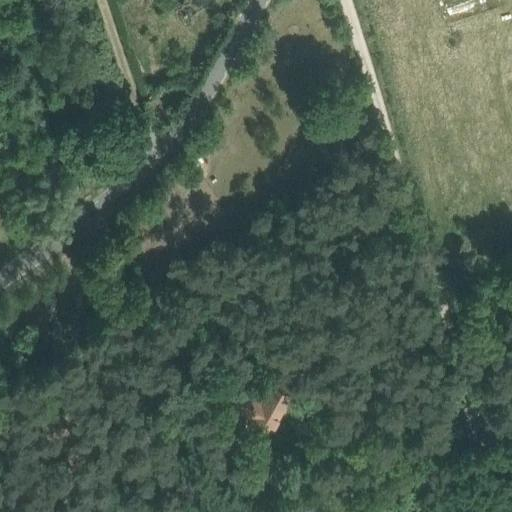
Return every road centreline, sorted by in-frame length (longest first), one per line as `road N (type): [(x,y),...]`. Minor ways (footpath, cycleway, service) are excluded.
road 1 (track): [(344,0),(511,506)]
road 2 (unclassified): [(258,0),(184,119),(126,188),(0,280)]
